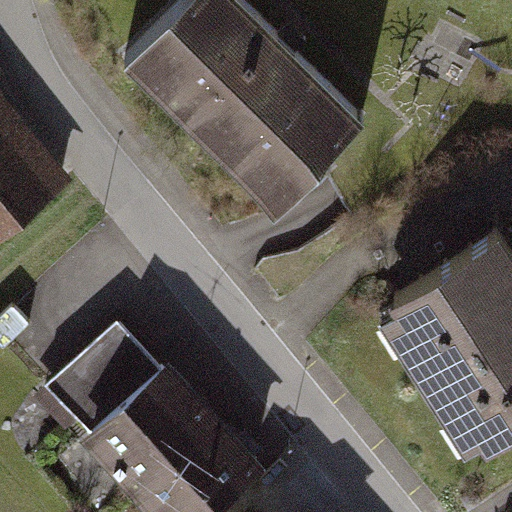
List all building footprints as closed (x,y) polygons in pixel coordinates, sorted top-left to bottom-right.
[(177,0),(142,36),(205,97),(196,107),(219,128),(229,119),(295,183),(321,157),(363,113),(245,0),(177,0)] [(0,232),(70,175),(0,90),(0,232)] [(511,253),(494,226),(390,294),(414,331),(412,352),(445,405),(464,407),(488,443),(511,427),(511,253)] [(115,318),(46,379),(112,452),(105,458),(115,469),(122,463),(141,484),(217,416),(160,354),(153,360),(115,318)] [(193,511),(254,457),(217,416),(141,484),(166,511),(193,511)]
